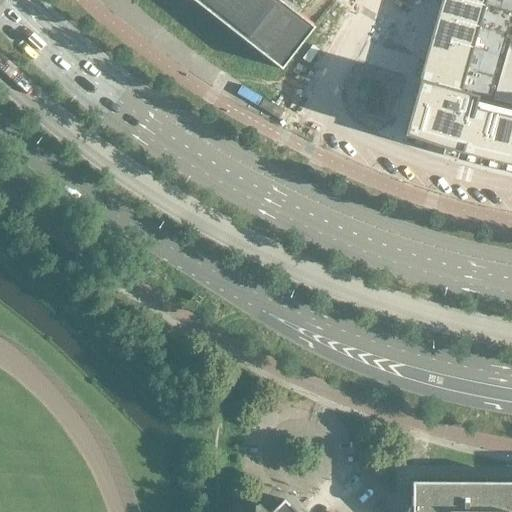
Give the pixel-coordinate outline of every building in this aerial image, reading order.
[(192,0),(281,69),(313,28),(282,4),(284,0),(289,0),(290,1),(291,0),(192,0)] [(412,98),(401,136),(425,144),(439,149),(441,149),(457,154),(479,160),(501,166),(511,167),(511,105),(492,101),(474,96),(460,92),(466,70),(472,72),(491,3),(493,4),(493,0),(439,0),(430,36),(423,58),(423,61),(418,78),(417,80),(416,84),(412,98)] [(511,0),(498,0),(498,5),(511,9),(511,0)] [(303,172),(318,179),(323,169),(308,162),(303,172)] [(511,511),(511,480),(412,479),(411,511),(511,511)] [(253,511),(295,511),(284,500),(271,511),(265,511),(258,504),(257,505),(255,506),(254,506),(253,511)]
